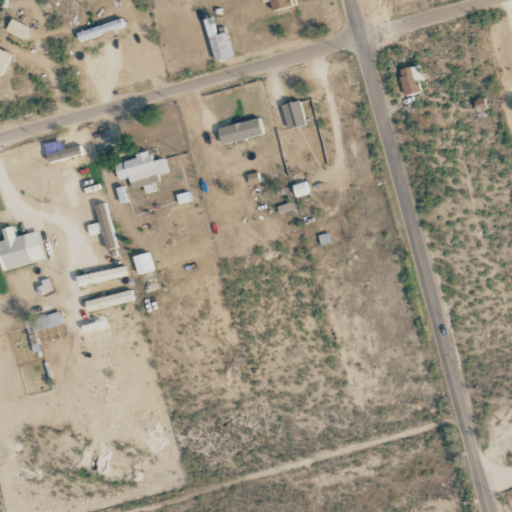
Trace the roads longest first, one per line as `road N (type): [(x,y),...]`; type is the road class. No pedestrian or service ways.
road 1 (tertiary): [(489,511),(349,0)]
road 2 (residential): [(493,0),(0,137)]
